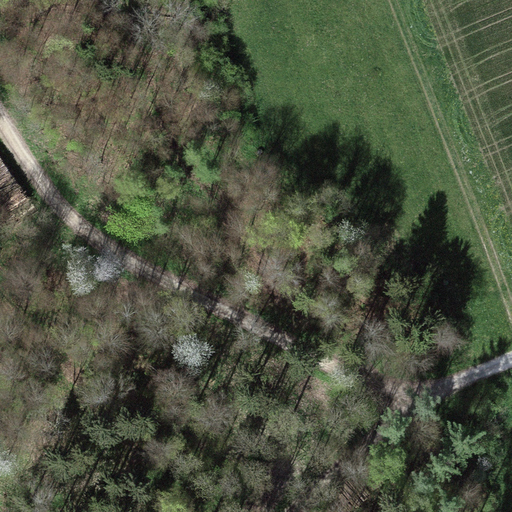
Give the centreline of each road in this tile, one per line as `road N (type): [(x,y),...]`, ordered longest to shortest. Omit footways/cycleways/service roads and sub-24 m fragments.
road 1 (track): [(0,121),(62,212),(96,240),(361,379),(428,390)]
road 2 (track): [(388,0),(511,325)]
road 3 (track): [(291,511),(428,390)]
